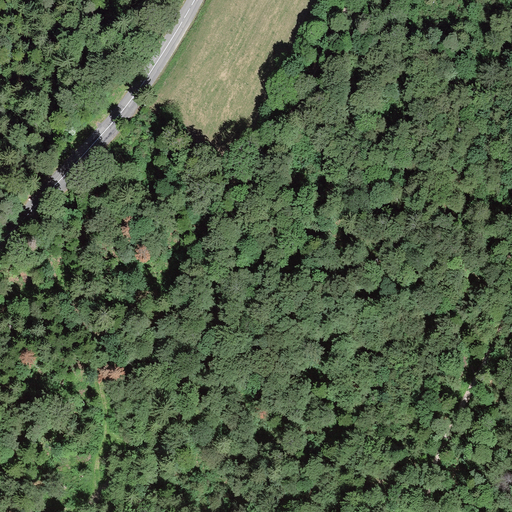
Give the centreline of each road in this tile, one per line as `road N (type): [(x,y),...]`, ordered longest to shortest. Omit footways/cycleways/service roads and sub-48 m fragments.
road 1 (track): [(352,0),(261,178),(140,511)]
road 2 (tertiary): [(194,0),(121,111),(0,241)]
road 3 (track): [(511,302),(441,444),(423,511)]
